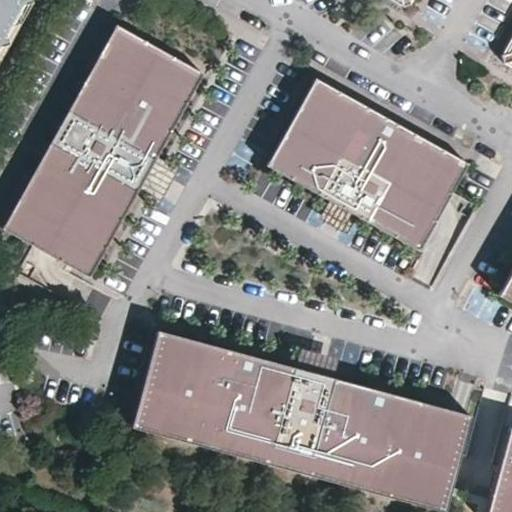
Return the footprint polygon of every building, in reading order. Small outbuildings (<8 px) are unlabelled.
[(0,0),(0,45),(1,44),(9,42),(7,34),(12,23),(21,20),(19,12),(24,2),(31,0),(0,0)] [(203,70),(115,22),(2,225),(89,274),(138,187),(134,185),(150,156),(154,158),(203,70)] [(511,47),(509,52),(502,54),(505,60),(511,58),(511,47)] [(385,114),(315,75),(266,162),(329,197),(330,194),(342,201),(378,136),(383,123),(384,115),(385,114)] [(419,133),(385,114),(384,115),(383,123),(378,136),(342,201),(358,210),(357,213),(367,218),(404,152),(411,141),(419,133)] [(467,160),(419,133),(411,141),(404,152),(367,218),(419,248),(467,160)] [(511,265),(498,292),(511,299),(511,265)] [(470,414),(333,376),(332,380),(294,369),(294,366),(157,328),(131,425),(444,510),(470,414)] [(333,376),(294,366),(294,369),(332,380),(333,376)] [(511,511),(511,424),(509,424),(485,511),(511,511)]
